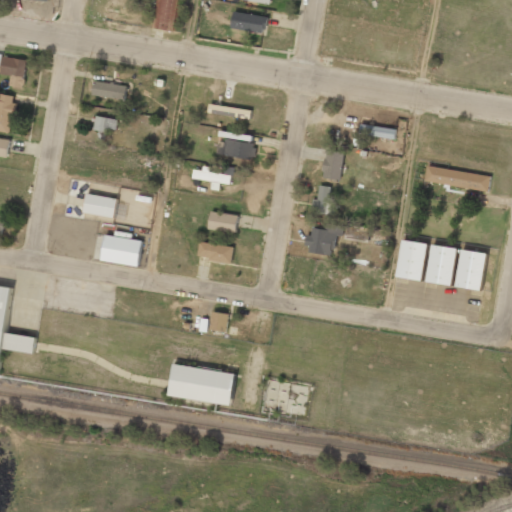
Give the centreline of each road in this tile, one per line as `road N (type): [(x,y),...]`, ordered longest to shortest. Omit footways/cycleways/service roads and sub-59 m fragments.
road 1 (residential): [(500,340),(0,258)]
road 2 (residential): [(511,112),(69,40)]
road 3 (residential): [(259,341),(314,0)]
road 4 (residential): [(32,263),(69,40)]
